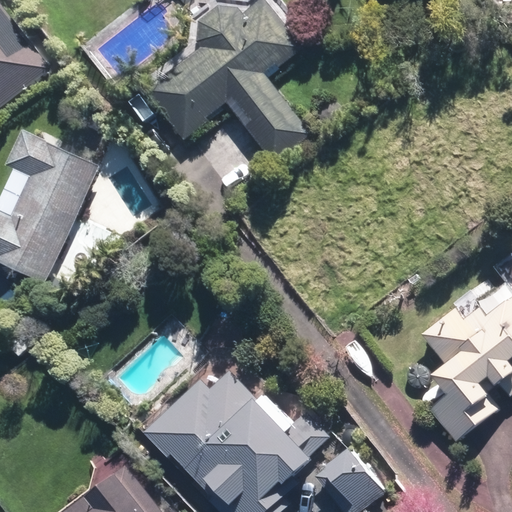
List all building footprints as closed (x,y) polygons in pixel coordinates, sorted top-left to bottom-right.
[(0,0),(0,109),(53,67),(0,0)] [(204,50),(154,91),(190,138),(232,105),(277,162),(315,133),(273,79),(309,48),(267,1),(250,16),(248,14),(246,12),(244,11),(242,9),(240,8),(238,8),(235,7),(233,6),(231,6),(228,6),(226,6),(223,6),(221,7),(218,8),(216,9),(214,10),(212,11),(210,13),(208,14),(207,16),(205,18),(204,20),(203,22),(202,24),(201,27),(200,29),(200,32),(200,34),(200,36),(200,39),(200,41),(201,44),(202,46),(203,48),(204,50)] [(0,264),(52,287),(104,168),(29,136),(14,171),(38,182),(20,223),(0,214),(0,264)] [(451,367),(437,378),(453,398),(437,411),(461,441),(503,408),(495,398),(505,391),(511,400),(511,281),(503,270),(424,333),(451,367)] [(289,432),(222,361),(145,434),(218,511),(287,511),(296,504),(283,491),(336,441),(309,412),(289,432)] [(358,455),(322,483),(344,511),(362,511),(387,492),(358,455)] [(155,511),(123,471),(71,511),(155,511)]
